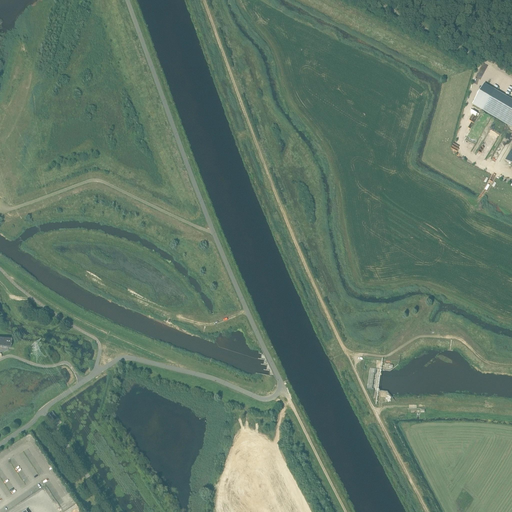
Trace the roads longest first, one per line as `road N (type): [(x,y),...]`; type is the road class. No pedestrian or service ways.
road 1 (unclassified): [(127,0),(213,231),(284,390)]
road 2 (track): [(349,351),(299,251),(204,0)]
road 3 (track): [(0,268),(85,323),(212,377)]
road 4 (track): [(0,213),(96,180),(213,231)]
road 5 (track): [(511,367),(485,363),(457,337),(419,334),(384,357),(349,351)]
road 6 (track): [(427,511),(349,351)]
road 7 (unclassified): [(511,75),(370,0)]
road 8 (track): [(377,415),(399,405),(511,409)]
road 9 (track): [(290,401),(347,511)]
